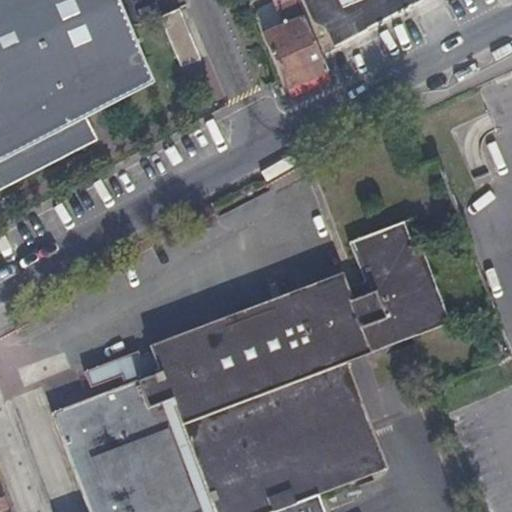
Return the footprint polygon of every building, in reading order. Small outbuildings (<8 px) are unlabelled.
[(0,0),(0,186),(99,137),(88,115),(149,82),(114,0),(0,0)] [(303,17),(295,0),(279,0),(289,23),(303,17)] [(303,17),(289,23),(283,25),(273,2),(255,10),(265,33),(263,34),(282,78),(286,87),(326,70),(303,17)] [(179,9),(161,16),(183,70),(201,63),(179,9)] [(312,82),(328,75),(326,70),(286,87),(289,96),(313,86),(312,82)] [(346,269),(193,325),(265,511),(266,511),(391,466),(352,360),(455,321),(427,247),(420,250),(408,218),(354,238),(362,262),(369,259),(374,274),(368,277),(351,283),(346,269)] [(369,259),(362,262),(368,277),(374,274),(369,259)] [(265,511),(193,325),(146,344),(147,348),(137,351),(135,347),(82,368),(89,383),(118,373),(123,384),(48,414),(84,511),(265,511)]
